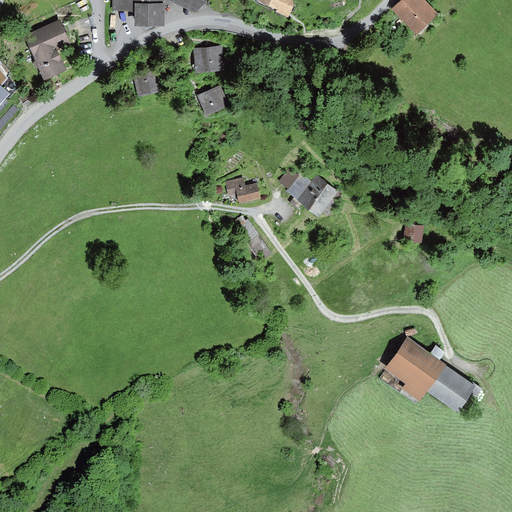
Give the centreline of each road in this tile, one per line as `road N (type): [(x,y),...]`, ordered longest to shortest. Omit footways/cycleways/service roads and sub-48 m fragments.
road 1 (track): [(313,292),(257,217),(207,206),(91,213),(0,278)]
road 2 (unclassified): [(392,0),(338,42),(197,22),(153,35),(101,69)]
road 3 (track): [(493,403),(427,312),(347,319),(320,306),(313,292)]
road 4 (unclassified): [(101,69),(25,123),(0,155)]
